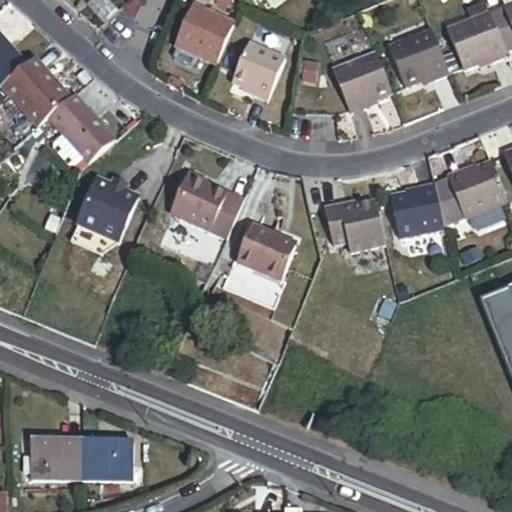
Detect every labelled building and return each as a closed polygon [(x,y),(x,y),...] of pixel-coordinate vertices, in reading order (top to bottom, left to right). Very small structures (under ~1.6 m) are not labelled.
[(206,0),(213,8),(223,0),(206,0)] [(253,0),(260,8),(270,0),(253,0)] [(137,3),(125,14),(135,26),(142,9),(137,3)] [(175,54),(215,72),(234,29),(194,11),(175,54)] [(504,60),(488,21),(484,11),(464,19),(468,29),(446,38),(462,79),(491,67),(492,70),(506,64),(504,60)] [(511,11),(492,20),(508,59),(511,57),(511,11)] [(492,20),(488,21),(504,60),(508,59),(492,20)] [(0,31),(0,99),(6,94),(34,69),(0,31)] [(447,84),(429,39),(387,56),(404,98),(431,87),(433,90),(447,84)] [(287,65),(251,50),(233,90),(256,100),(255,103),(268,109),(287,65)] [(390,102),(374,62),(332,79),(349,122),(365,116),(364,113),(390,102)] [(53,125),(76,104),(40,64),(34,69),(6,94),(42,134),(53,125)] [(65,138),(92,114),(80,100),(76,104),(53,125),(65,138)] [(120,146),(92,114),(65,138),(93,170),(120,146)] [(510,212),(494,172),(468,183),(466,179),(451,185),(453,188),(441,193),(451,236),(510,212)] [(177,220),(232,244),(249,205),(210,188),(211,185),(195,178),(177,220)] [(103,183),(83,231),(123,248),(143,200),(130,194),(116,188),(103,183)] [(118,183),(116,188),(130,194),(132,189),(118,183)] [(403,249),(447,240),(447,237),(437,194),(437,193),(421,197),(422,201),(394,207),(403,249)] [(441,193),(437,194),(447,237),(451,236),(441,193)] [(328,218),(335,257),(351,253),(353,263),(387,256),(378,211),(360,215),(345,218),(345,214),(328,218)] [(282,239),(256,228),(240,267),(286,285),(300,249),(280,242),(282,239)] [(301,246),(282,239),(280,242),(300,249),(301,246)] [(208,268),(201,284),(213,289),(220,273),(208,268)] [(511,301),(510,297),(482,309),(511,383),(511,301)] [(80,484),(80,443),(28,442),(28,483),(80,484)] [(109,444),(80,443),(80,484),(128,485),(129,456),(129,445),(109,444)]
